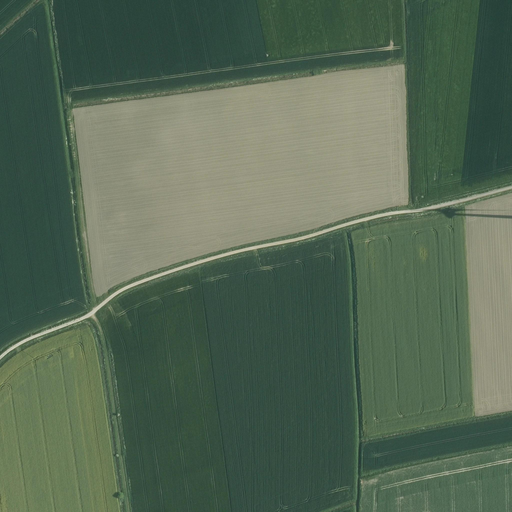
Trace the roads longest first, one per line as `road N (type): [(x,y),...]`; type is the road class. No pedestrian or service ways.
road 1 (track): [(70,101),(91,312),(127,511)]
road 2 (unclassified): [(0,358),(136,285),(375,216)]
road 3 (track): [(375,216),(511,187)]
